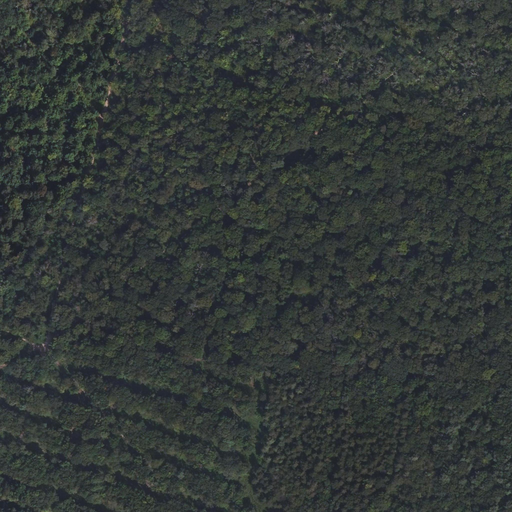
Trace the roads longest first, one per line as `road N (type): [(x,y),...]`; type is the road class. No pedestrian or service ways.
road 1 (track): [(44,347),(488,0)]
road 2 (track): [(44,347),(511,383)]
road 3 (track): [(44,347),(134,0)]
road 4 (track): [(44,347),(190,511)]
road 5 (track): [(1,511),(44,347)]
